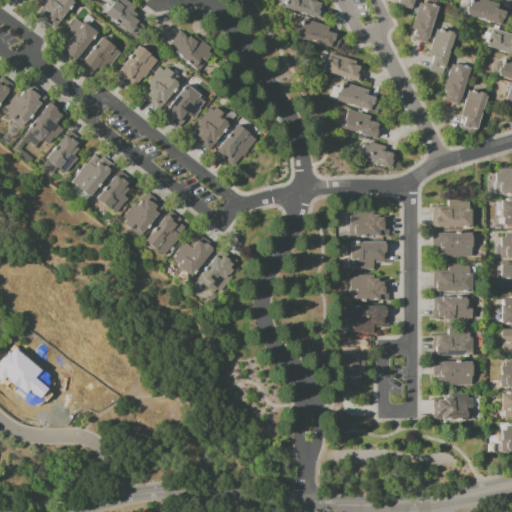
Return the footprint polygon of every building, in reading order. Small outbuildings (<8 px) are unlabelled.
[(79,0),(57,30),(41,19),(47,11),(45,9),(48,4),(46,2),(47,0),(79,0)] [(136,39),(107,15),(117,2),(118,3),(120,0),(126,0),(138,9),(134,13),(139,17),(136,20),(146,27),(136,39)] [(322,20),(286,9),(289,0),(319,0),(318,4),(326,7),(322,20)] [(415,0),(413,10),(412,9),(412,11),(404,9),(405,7),(400,5),(401,0),(415,0)] [(511,15),(508,29),(469,16),(469,14),(468,14),(469,8),(471,8),(474,0),(481,0),(501,6),(499,11),(511,15)] [(439,9),(428,45),(414,41),(417,31),(413,30),(422,4),(425,5),(426,4),(439,9)] [(99,34),(75,64),(64,56),(65,55),(60,50),(68,40),(63,35),(66,31),(67,32),(71,26),(73,27),(79,20),(84,25),(85,23),(99,34)] [(339,51),(297,39),(299,30),(302,31),(305,21),(331,28),(329,34),(343,38),(339,51)] [(511,54),(487,46),(492,32),(493,33),(494,29),(511,34),(511,54)] [(456,37),(444,74),(438,73),(438,74),(430,71),(435,58),(429,56),(438,31),(448,34),(449,32),(455,34),(454,36),(456,37)] [(200,72),(170,48),(177,39),(182,32),(194,42),(197,38),(212,50),(210,53),(213,56),(200,72)] [(104,39),(122,53),(110,68),(108,71),(105,68),(102,72),(98,69),(93,76),(82,67),(104,39)] [(116,78),(140,48),(142,50),(143,49),(151,55),(151,56),(159,62),(150,73),(151,73),(146,79),(145,78),(136,90),(129,85),(127,87),(116,78)] [(361,84),(325,72),(330,59),(331,59),(332,54),(358,63),(357,67),(365,70),(361,84)] [(511,80),(500,77),(501,75),(500,75),(501,69),(503,70),(507,59),(511,60),(511,80)] [(471,70),(460,106),(447,102),(448,98),(447,98),(449,93),(445,91),(453,65),(457,66),(458,65),(471,70)] [(184,82),(166,104),(167,105),(160,112),(151,105),(150,105),(144,100),(151,93),(149,91),(152,87),(149,84),(162,69),(165,72),(168,69),(175,75),(175,74),(184,82)] [(15,87),(0,107),(0,80),(1,81),(3,78),(15,87)] [(378,115),(339,102),(339,100),(338,100),(339,94),(341,94),(345,84),(370,92),(369,97),(381,101),(380,107),(381,107),(378,115)] [(48,99),(24,128),(8,115),(10,112),(6,109),(19,93),(23,96),(25,93),(27,94),(33,86),(40,91),(39,91),(48,99)] [(165,116),(167,112),(188,86),(202,97),(200,99),(206,104),(201,110),(202,111),(198,117),(199,117),(196,121),(190,117),(180,129),(165,116)] [(511,86),(507,86),(503,103),(511,104),(511,86)] [(470,92),(480,95),(481,94),(487,95),(486,97),(488,98),(476,138),(469,135),(463,133),(467,119),(462,117),(470,92)] [(29,132),(54,102),(64,110),(63,111),(69,115),(60,127),(65,131),(61,137),(60,136),(57,140),(55,139),(50,145),(45,141),(43,143),(29,132)] [(234,122),(215,144),(216,145),(210,153),(194,140),(200,132),(198,131),(202,127),(199,125),(212,109),(215,112),(218,108),(234,122)] [(378,140),(346,130),(350,116),(355,117),(357,113),(372,118),(371,123),(373,124),(373,123),(383,126),(378,140)] [(215,156),(239,127),(241,128),(242,127),(251,135),(250,135),(258,141),(249,152),(249,153),(237,168),(230,162),(227,166),(215,156)] [(48,161),(71,132),(82,140),(76,148),(80,151),(76,157),(80,160),(76,164),(68,174),(62,169),(61,171),(48,161)] [(394,170),(361,160),(365,146),(370,147),(371,144),(387,148),(386,153),(388,154),(388,153),(394,155),(393,156),(399,158),(397,163),(396,163),(394,170)] [(92,198),(90,196),(90,197),(81,190),(82,189),(74,183),(83,172),(82,172),(86,166),(88,168),(96,157),(102,162),(105,158),(116,167),(92,198)] [(511,196),(496,196),(496,184),(497,184),(497,175),(501,175),(501,170),(511,170),(511,196)] [(98,201),(121,172),(132,180),(127,188),(130,190),(125,197),(130,200),(127,204),(126,204),(118,215),(112,210),(111,211),(98,201)] [(125,219),(137,203),(140,206),(143,203),(144,204),(151,195),(157,201),(166,208),(142,238),(126,225),(128,222),(125,219)] [(473,229),(434,229),(435,208),(450,208),(450,201),(462,201),(462,203),(471,204),(470,211),(473,211),(473,229)] [(511,201),(511,226),(506,226),(505,220),(503,220),(503,202),(511,201)] [(147,243),(172,212),(183,221),(181,224),(186,229),(180,236),(181,237),(179,240),(180,241),(175,247),(174,246),(166,257),(159,251),(158,252),(147,243)] [(390,238),(351,238),(351,216),(356,216),(356,212),(376,212),(376,217),(380,217),(380,218),(390,218),(391,226),(390,226),(390,238)] [(473,234),(473,238),(474,238),(474,249),(473,249),(473,258),(451,258),(451,257),(438,257),(438,250),(439,250),(439,249),(434,249),(434,235),(473,234)] [(511,260),(503,260),(503,239),(507,239),(507,235),(511,235),(511,260)] [(216,248),(193,278),(179,267),(181,265),(175,261),(180,254),(179,253),(186,244),(192,248),(201,236),(206,240),(216,248)] [(391,244),(391,257),(390,257),(390,264),(375,264),(375,271),(370,271),(363,271),(363,269),(354,269),(354,261),(352,261),(352,244),(391,244)] [(199,281),(223,250),(232,258),(232,257),(239,263),(233,271),(234,272),(231,276),(233,277),(221,293),(218,291),(215,294),(199,281)] [(471,268),(471,275),(473,275),(473,293),(434,292),(434,279),(435,279),(435,272),(450,272),(450,265),(456,265),(456,266),(462,266),(463,268),(471,268)] [(511,290),(503,290),(503,281),(502,281),(502,269),(503,269),(503,266),(511,266),(511,290)] [(390,282),(390,290),(390,302),(351,302),(351,291),(351,281),(356,281),(356,276),(375,276),(375,280),(380,279),(380,282),(390,282)] [(474,299),(474,310),(473,311),(473,320),(469,320),(469,324),(450,325),(450,320),(445,321),(444,319),(434,319),(434,311),(435,311),(435,299),(474,299)] [(511,325),(503,325),(503,307),(505,307),(505,300),(511,300),(511,325)] [(391,308),(391,322),(390,322),(390,329),(375,329),(375,336),(370,336),(370,335),(363,335),(362,333),(354,333),(354,326),(352,326),(352,308),(387,308),(391,308)] [(471,332),(471,340),(473,340),(473,357),(434,357),(434,343),(435,343),(435,337),(450,337),(450,329),(456,329),(456,330),(462,330),(463,332),(471,332)] [(511,355),(503,355),(503,345),(502,345),(502,334),(503,334),(503,331),(511,331),(511,355)] [(366,357),(367,376),(362,376),(361,384),(357,384),(357,393),(343,393),(343,356),(359,356),(359,357),(366,357)] [(473,363),(473,387),(459,387),(459,388),(451,388),(451,386),(438,386),(438,378),(434,378),(434,363),(442,364),(442,363),(473,363)] [(511,388),(502,388),(503,376),(503,367),(507,367),(507,363),(511,363),(511,388)] [(511,394),(511,420),(506,420),(506,412),(503,412),(503,394),(511,394)] [(470,395),(469,400),(474,400),(473,409),(474,409),(474,421),(435,421),(435,409),(434,409),(435,401),(445,401),(446,399),(450,399),(450,395),(470,395)] [(511,453),(503,453),(503,432),(508,432),(508,427),(511,427),(511,453)]
